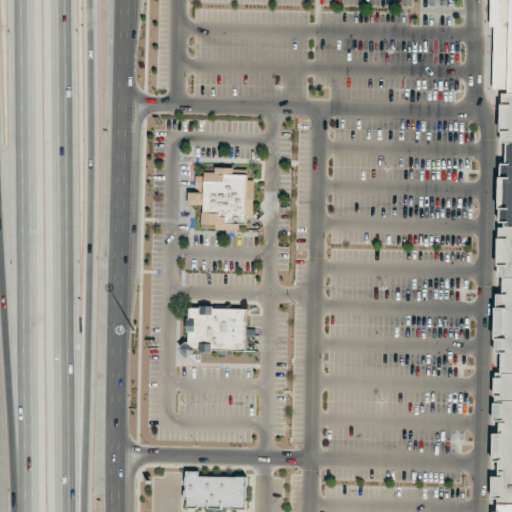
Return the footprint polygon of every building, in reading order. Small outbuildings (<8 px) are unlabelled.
[(511,96),(504,96),(504,88),(489,88),(490,28),(486,28),(486,0),(511,0),(511,96)] [(511,96),(504,96),(502,140),(508,140),(511,140),(511,96)] [(511,140),(508,140),(508,162),(501,162),(499,220),(508,220),(508,225),(511,225),(511,140)] [(203,205),(203,225),(215,225),(215,229),(245,230),(245,217),(255,217),(256,178),(248,178),(249,170),(198,169),(198,191),(190,191),(189,204),(203,205)] [(511,225),(508,225),(498,225),(497,276),(503,276),(511,276),(511,225)] [(511,276),(503,276),(503,292),(494,292),(492,353),(502,353),(502,371),(511,371),(511,276)] [(187,306),(187,352),(248,352),(248,306),(187,306)] [(511,371),(502,371),(494,371),(494,401),(503,401),(511,401),(511,371)] [(511,401),(503,401),(503,403),(494,403),(493,421),(505,421),(505,424),(499,424),(499,432),(493,431),(493,461),(498,461),(498,474),(491,474),(490,499),(498,499),(498,502),(511,502),(511,401)] [(201,475),(201,470),(186,470),(185,508),(248,510),(249,476),(201,475)] [(511,511),(511,502),(498,502),(498,511),(494,511),(493,511),(511,511)]
